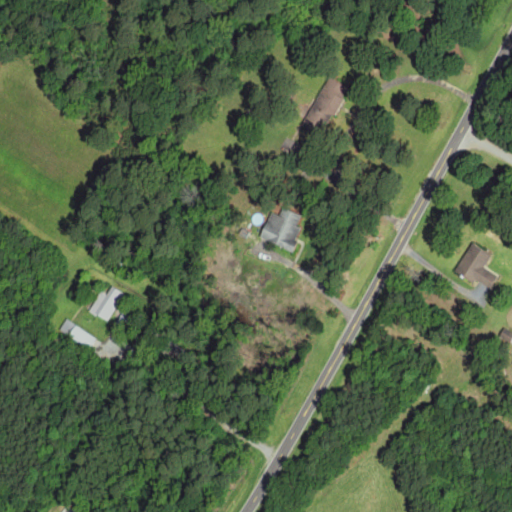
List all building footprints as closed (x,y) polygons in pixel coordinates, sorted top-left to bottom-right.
[(319,131),(346,89),(328,77),(301,119),(319,131)] [(287,249),(298,216),(279,209),(276,215),(267,211),(257,238),(287,249)] [(471,283),(474,279),(487,287),(494,274),(482,266),(489,254),(469,242),(452,271),(471,283)] [(99,292),(88,310),(106,321),(123,293),(110,286),(104,295),(99,292)] [(59,331),(93,347),(98,335),(65,320),(59,331)]
